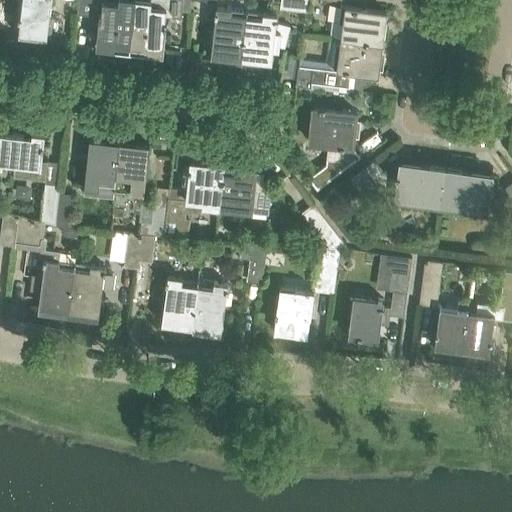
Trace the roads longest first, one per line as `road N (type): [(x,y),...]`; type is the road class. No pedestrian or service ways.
road 1 (residential): [(511,402),(343,380),(190,376),(0,347)]
road 2 (residential): [(429,0),(419,121),(475,132),(489,129),(495,115),(508,0)]
road 3 (unclassified): [(284,112),(0,80)]
